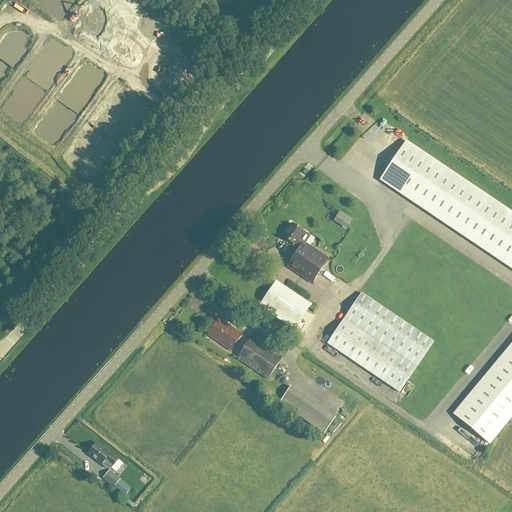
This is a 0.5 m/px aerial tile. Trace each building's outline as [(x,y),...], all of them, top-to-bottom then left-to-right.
[(511,212),(407,141),(381,180),(511,268),(511,212)] [(329,259),(305,243),(310,236),(292,223),(291,225),(289,224),(283,233),(284,234),(283,237),(294,244),(293,245),(299,249),(287,267),(312,284),(329,259)] [(311,304),(277,282),(260,307),(294,330),(311,304)] [(434,342),(362,293),(327,344),(400,393),(434,342)] [(231,351),(242,334),(219,318),(207,335),(231,351)] [(267,380),(283,358),(252,337),(236,358),(267,380)] [(511,416),(511,344),(454,414),(490,444),(511,416)] [(291,387),(280,403),(324,434),(336,417),(291,387)] [(111,468),(113,466),(118,460),(104,448),(103,449),(97,443),(88,453),(102,465),(107,469),(111,468)] [(120,480),(121,479),(110,470),(103,478),(114,487),(125,496),(130,489),(120,480)]
